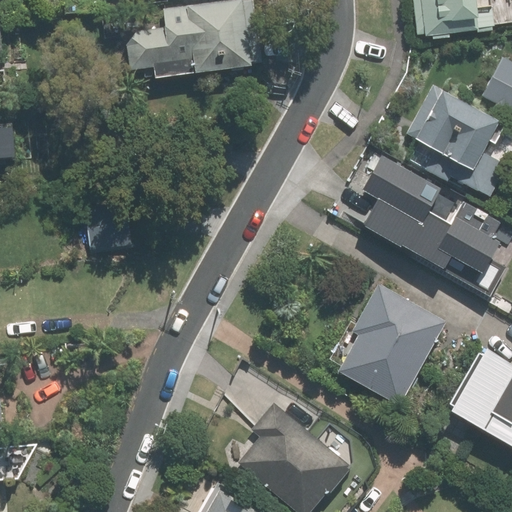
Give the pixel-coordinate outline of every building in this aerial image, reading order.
[(158,76),(257,62),(247,0),(225,0),(164,9),(166,25),(138,29),(128,41),(133,66),(156,63),(158,76)] [(421,0),(427,34),(496,25),(492,0),(421,0)] [(476,89),(511,108),(511,57),(497,50),(476,89)] [(504,118),(447,87),(420,136),(477,167),(486,151),(504,118)] [(508,163),(486,151),(477,167),(438,146),(430,161),(491,194),(508,163)] [(381,204),(369,225),(493,292),(506,268),(493,261),(511,229),(383,160),(364,194),(381,204)] [(92,249),(141,243),(136,203),(88,209),(92,249)] [(360,333),(341,368),(403,401),(448,317),(382,281),(355,330),(360,333)] [(511,360),(482,344),(451,401),(511,432),(511,360)] [(241,462),(303,511),(311,511),(353,461),(276,400),(253,429),(262,436),(241,462)] [(260,511),(264,506),(219,481),(201,511),(260,511)]
